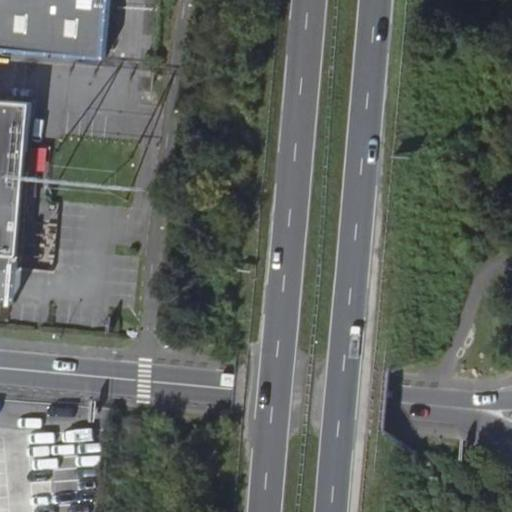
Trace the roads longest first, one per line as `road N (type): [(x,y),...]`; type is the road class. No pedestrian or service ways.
road 1 (primary): [(305,0),(256,511)]
road 2 (primary): [(326,511),(372,0)]
road 3 (unclassified): [(0,368),(428,404)]
road 4 (unknown): [(33,287),(26,77)]
